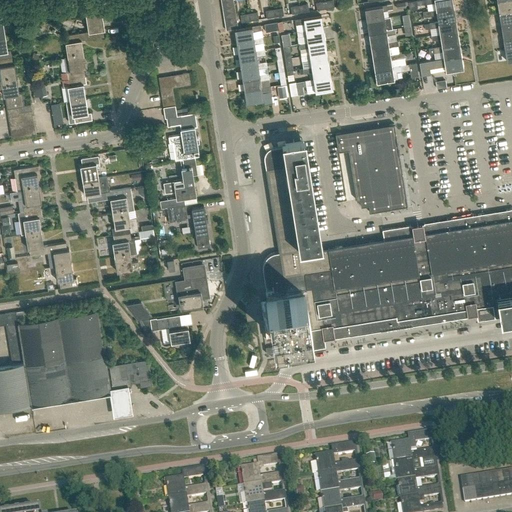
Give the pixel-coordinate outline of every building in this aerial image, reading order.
[(86,17),(102,14),(99,0),(80,0),(81,3),(84,2),(86,17)] [(331,0),(324,1),(325,8),(334,7),(332,0),(331,0)] [(410,10),(417,9),(417,5),(416,0),(408,1),(410,10)] [(415,0),(416,0),(417,5),(427,3),(428,10),(453,7),(452,0),(415,0)] [(511,9),(511,0),(497,0),(499,12),(511,9)] [(317,10),(325,8),(324,1),(316,2),(317,10)] [(299,5),(300,13),(309,11),(308,4),(299,5)] [(386,4),(365,8),(367,20),(384,18),(384,17),(383,10),(387,9),(386,4)] [(292,14),(300,13),(299,5),(291,7),(292,14)] [(438,21),(455,19),(453,7),(423,11),(424,16),(437,14),(438,21)] [(274,9),(275,16),(284,15),(282,8),(274,9)] [(267,18),(275,16),(274,9),(265,11),(267,18)] [(511,9),(499,12),(501,24),(511,22),(511,9)] [(249,13),(250,21),(258,19),(257,12),(249,13)] [(241,22),(250,21),(249,13),(240,15),(241,22)] [(84,31),(85,39),(103,36),(102,29),(104,29),(102,14),(86,17),(88,31),(84,31)] [(321,15),(295,19),(296,24),(295,24),(297,31),(306,30),(323,27),(321,15)] [(386,30),(386,29),(385,23),(389,22),(388,17),(384,17),(384,18),(367,20),(369,33),(386,30)] [(440,34),(457,31),(455,19),(438,21),(429,23),(430,28),(439,26),(440,33),(440,34)] [(278,21),(271,23),(272,31),(279,29),(278,21)] [(511,34),(511,22),(501,24),(503,36),(511,34)] [(236,41),(263,37),(261,24),(234,29),(236,41)] [(323,27),(306,30),(297,31),(297,36),(306,35),(308,42),(325,39),(323,27)] [(388,42),(387,35),(395,33),(395,28),(386,29),(386,30),(369,33),(371,45),(388,42)] [(81,40),(85,39),(84,31),(66,34),(67,42),(65,42),(68,57),(83,54),(81,40)] [(442,46),(459,43),(457,31),(440,34),(440,33),(431,35),(432,40),(441,38),(442,45),(442,46)] [(288,33),(281,34),(283,46),(290,45),(288,33)] [(511,47),(511,34),(503,36),(505,48),(511,47)] [(0,58),(11,57),(10,50),(7,50),(5,36),(0,36),(0,58)] [(256,50),(255,43),(259,43),(259,42),(264,42),(263,37),(236,41),(238,53),(256,50)] [(308,42),(298,43),(299,48),(301,55),(305,55),(310,54),(327,52),(325,39),(308,42)] [(390,54),(389,47),(393,46),(398,45),(397,40),(392,41),(388,42),(371,45),(372,57),(390,54)] [(444,58),(461,55),(459,43),(442,46),(442,45),(438,46),(433,47),(428,48),(429,53),(434,52),(435,59),(444,58)] [(285,58),(291,57),(290,45),(283,46),(285,58)] [(258,63),(258,62),(257,55),(261,55),(265,54),(264,49),(256,50),(238,53),(240,66),(258,63)] [(301,55),(300,56),(301,61),(302,68),(307,67),(311,66),(312,67),(329,64),(327,52),(310,54),(305,55),(301,55)] [(392,67),(392,66),(391,59),(395,58),(404,57),(403,52),(390,54),(372,57),(374,69),(392,67)] [(83,54),(68,57),(64,57),(68,79),(85,76),(84,70),(86,69),(83,54)] [(446,71),(463,68),(461,55),(444,58),(435,59),(419,62),(421,75),(430,73),(428,66),(433,65),(435,66),(440,65),(442,63),(445,63),(446,71)] [(0,75),(1,81),(17,78),(14,63),(12,64),(11,57),(0,58),(0,75)] [(293,69),(291,57),(285,58),(287,70),(293,69)] [(260,75),(260,74),(259,68),(263,67),(267,66),(266,61),(258,62),(258,63),(240,66),(242,78),(260,75)] [(409,63),(411,76),(418,75),(416,62),(409,63)] [(312,71),(313,78),(314,79),(331,76),(329,64),(312,67),(311,66),(302,68),(303,73),(312,71)] [(392,66),(392,67),(374,69),(376,82),(394,79),(393,72),(401,70),(400,65),(392,66)] [(262,87),(260,80),(269,78),(268,73),(260,74),(260,75),(242,78),(244,90),(262,87)] [(70,100),(85,98),(83,84),(86,83),(85,76),(68,79),(69,85),(67,85),(70,100)] [(331,76),(314,79),(313,78),(305,80),(307,93),(333,88),(331,76)] [(7,108),(19,106),(24,106),(22,92),(19,93),(17,78),(1,81),(0,80),(0,88),(2,89),(3,96),(5,95),(7,108)] [(291,96),(298,95),(296,82),(289,83),(291,96)] [(47,94),(45,83),(39,84),(41,95),(47,94)] [(262,87),(244,90),(246,102),(264,100),(264,104),(272,102),(270,91),(271,91),(270,85),(266,86),(262,87)] [(173,93),(172,87),(166,87),(160,88),(161,95),(173,93)] [(70,100),(66,101),(69,122),(75,121),(75,122),(92,119),(91,112),(88,113),(86,98),(70,100)] [(195,112),(177,115),(176,111),(175,105),(163,107),(165,118),(166,118),(168,126),(180,124),(182,134),(169,136),(170,143),(173,142),(176,160),(180,159),(195,157),(194,150),(198,150),(197,142),(199,141),(198,136),(196,136),(194,127),(197,126),(195,112)] [(394,124),(335,133),(348,215),(407,206),(394,124)] [(12,138),(24,136),(23,130),(11,132),(12,138)] [(263,270),(267,299),(287,296),(282,263),(308,259),(306,247),(319,245),(319,246),(302,138),(284,141),(285,145),(273,147),(271,148),(269,149),(267,150),(266,152),(265,154),(264,157),(264,159),(266,168),(279,252),(274,253),(272,253),(270,255),(268,256),(266,258),(264,261),(263,263),(263,265),(263,268),(263,270)] [(83,180),(98,178),(96,163),(100,162),(98,155),(81,158),(82,164),(80,165),(83,180)] [(167,207),(185,204),(184,197),(193,195),(191,184),(194,183),(193,175),(198,174),(195,157),(180,159),(180,160),(183,159),(184,167),(182,168),(183,180),(174,181),(177,198),(160,200),(161,208),(167,207)] [(20,190),(39,187),(37,172),(40,172),(39,165),(14,169),(17,191),(20,190)] [(98,178),(83,180),(85,195),(87,195),(88,202),(106,199),(105,191),(109,191),(107,176),(98,178)] [(20,212),(41,209),(40,202),(41,202),(39,187),(20,190),(21,198),(18,198),(20,212)] [(106,199),(110,198),(113,213),(128,210),(134,210),(131,188),(131,187),(109,191),(105,191),(106,199)] [(185,204),(167,207),(169,221),(187,218),(187,217),(193,216),(198,248),(210,246),(204,206),(192,208),(193,213),(187,214),(185,204)] [(13,208),(5,210),(6,217),(14,215),(13,208)] [(282,263),(287,296),(305,293),(311,329),(299,331),(301,331),(304,350),(325,346),(324,338),(334,337),(334,338),(337,337),(468,316),(468,315),(476,314),(477,320),(494,317),(491,297),(511,294),(511,208),(424,223),(424,224),(411,226),(411,225),(383,229),(384,236),(384,239),(343,245),(329,248),(329,249),(319,250),(319,246),(319,245),(306,247),(308,259),(282,263)] [(25,234),(41,231),(39,216),(42,216),(41,209),(20,212),(21,218),(19,219),(22,234),(25,233),(25,234)] [(130,218),(128,210),(113,213),(115,227),(112,228),(113,235),(130,232),(138,230),(136,217),(130,218)] [(153,228),(145,229),(147,238),(154,237),(153,228)] [(114,241),(113,242),(115,256),(130,254),(137,253),(135,240),(140,239),(138,230),(130,232),(113,235),(114,241)] [(49,252),(47,245),(43,245),(41,231),(25,234),(28,249),(29,248),(30,255),(47,253),(49,252)] [(55,266),(71,264),(69,249),(67,249),(66,242),(63,242),(47,245),(49,252),(47,253),(50,267),(55,266)] [(130,254),(115,256),(117,272),(119,271),(120,278),(140,275),(138,261),(132,262),(130,254)] [(169,270),(175,269),(173,259),(167,260),(169,270)] [(21,271),(19,262),(17,263),(6,264),(8,273),(21,271)] [(55,266),(57,281),(59,281),(60,288),(78,285),(76,278),(74,278),(71,264),(55,266)] [(177,282),(179,294),(181,308),(202,304),(200,294),(208,293),(204,265),(184,268),(186,279),(186,281),(177,282)] [(266,299),(271,326),(272,335),(299,331),(311,329),(305,293),(287,296),(267,299),(266,299)] [(511,294),(491,297),(494,317),(494,321),(511,318),(511,294)] [(130,308),(137,316),(146,314),(139,306),(130,308)] [(111,390),(97,309),(18,323),(19,328),(19,333),(20,339),(21,344),(22,349),(23,354),(24,360),(24,362),(31,403),(111,390)] [(18,323),(17,318),(16,312),(4,314),(6,325),(18,323)] [(150,319),(152,330),(169,327),(171,342),(190,340),(188,324),(181,325),(180,315),(156,319),(156,318),(150,319)] [(266,353),(276,352),(276,351),(275,345),(274,345),(265,346),(266,353)] [(146,364),(145,360),(110,365),(114,393),(131,390),(129,383),(140,381),(141,386),(152,384),(149,364),(146,364)] [(0,408),(31,404),(31,403),(24,362),(0,366),(0,408)] [(128,382),(108,385),(113,414),(133,411),(128,382)] [(412,459),(411,453),(410,449),(416,449),(416,442),(433,440),(432,431),(407,435),(408,441),(390,444),(393,462),(412,459)] [(336,471),(335,465),(333,456),(356,452),(355,443),(331,447),(332,453),(313,456),(316,474),(336,471)] [(415,478),(414,471),(437,468),(434,449),(411,453),(412,459),(393,462),(395,481),(415,478)] [(366,455),(367,461),(368,466),(376,464),(374,454),(366,455)] [(261,483),(260,477),(259,468),(280,464),(279,455),(257,459),(258,465),(239,468),(242,486),(261,483)] [(338,490),(337,483),(336,474),(359,470),(358,462),(335,465),(336,471),(316,474),(319,493),(338,490)] [(186,496),(185,489),(183,480),(205,476),(203,468),(182,471),(182,477),(164,480),(167,498),(186,496)] [(418,496),(417,489),(415,480),(439,476),(437,468),(414,471),(415,478),(395,481),(398,499),(418,496)] [(264,502),(263,495),(261,486),(283,482),(281,474),(260,477),(261,483),(242,486),(245,505),(264,502)] [(337,483),(338,490),(319,493),(322,511),(341,508),(339,492),(362,489),(361,480),(337,483)] [(188,511),(188,507),(186,498),(208,495),(206,486),(185,489),(186,496),(167,498),(168,511),(188,511)] [(417,489),(418,496),(398,499),(400,511),(433,511),(443,510),(442,504),(420,508),(419,503),(424,502),(423,497),(442,494),(440,486),(417,489)] [(366,488),(366,496),(378,495),(378,488),(366,488)] [(265,511),(264,504),(286,501),(284,492),(263,495),(264,502),(245,505),(245,511),(265,511)] [(341,508),(322,511),(347,511),(347,509),(365,507),(364,498),(340,502),(341,508)]
